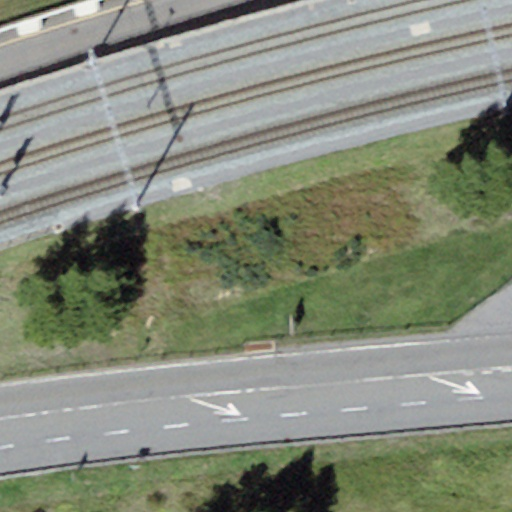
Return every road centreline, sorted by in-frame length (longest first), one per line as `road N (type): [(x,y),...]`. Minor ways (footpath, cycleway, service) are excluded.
road 1 (primary): [(511,289),(263,345),(0,419)]
road 2 (tertiary): [(0,423),(511,381)]
